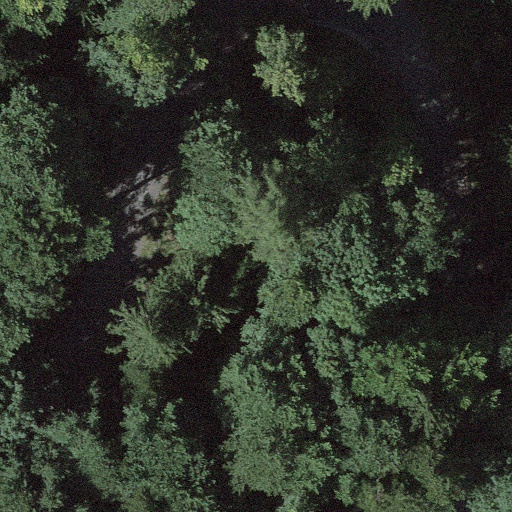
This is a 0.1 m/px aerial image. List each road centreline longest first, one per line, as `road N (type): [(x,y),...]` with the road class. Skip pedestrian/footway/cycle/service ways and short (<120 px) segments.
road 1 (unclassified): [(334,0),(381,21),(443,99),(477,511)]
road 2 (unclassified): [(0,449),(89,320),(125,176),(193,45),(246,0)]
